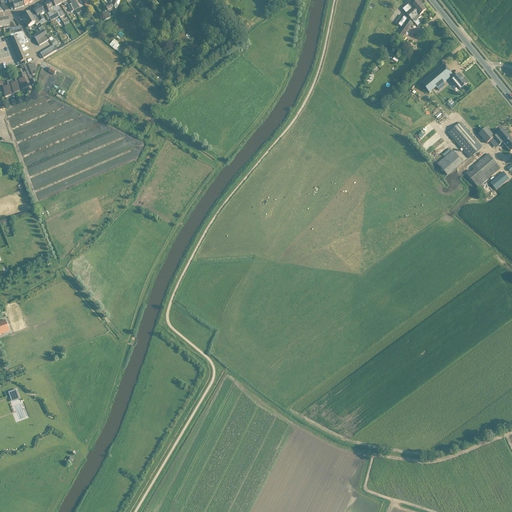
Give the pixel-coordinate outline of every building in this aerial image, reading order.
[(15,10),(24,6),(22,2),(21,0),(20,0),(13,2),(12,0),(11,0),(9,0),(8,1),(11,10),(14,9),(15,10)] [(60,18),(64,16),(60,9),(58,6),(61,4),(58,0),(53,0),(52,1),(54,5),(57,10),(57,11),(56,12),(57,14),(58,15),(59,17),(60,18)] [(69,0),(70,1),(71,4),(74,10),(77,14),(81,12),(79,8),(74,0),(69,0)] [(410,4),(403,9),(407,13),(406,14),(409,17),(422,6),(418,1),(412,6),(410,4)] [(49,2),(45,5),(47,9),(48,11),(49,13),(47,14),(49,18),(54,15),(56,19),(59,17),(58,15),(57,14),(56,12),(55,13),(52,6),(49,2)] [(136,8),(143,18),(151,12),(144,2),(136,8)] [(105,6),(108,11),(109,13),(113,10),(113,9),(113,8),(110,4),(105,6)] [(40,6),(33,10),(40,22),(44,19),(41,14),(44,13),(43,10),(41,6),(40,6)] [(422,6),(409,17),(414,22),(421,17),(420,15),(426,10),(422,6)] [(34,14),(31,16),(29,12),(22,17),(24,20),(23,20),(25,24),(26,23),(28,27),(34,23),(36,25),(39,23),(34,14)] [(401,27),(404,23),(407,19),(402,16),(398,21),(396,24),(401,27)] [(402,39),(410,27),(413,23),(408,19),(405,23),(396,35),(402,39)] [(142,22),(138,26),(145,34),(149,31),(142,22)] [(33,36),(36,41),(38,39),(46,34),(44,30),(33,36)] [(10,35),(11,39),(10,39),(19,59),(20,62),(22,62),(23,64),(32,86),(36,84),(32,76),(28,66),(20,46),(27,44),(24,37),(25,36),(22,32),(13,34),(10,35)] [(115,50),(119,52),(119,53),(122,50),(118,47),(119,46),(117,44),(118,43),(114,40),(109,45),(110,46),(111,47),(112,47),(112,48),(115,51),(115,50)] [(34,63),(28,66),(32,76),(35,75),(36,69),(34,63)] [(439,70),(422,84),(429,93),(442,82),(443,83),(447,80),(439,70)] [(22,79),(19,80),(22,90),(25,89),(27,88),(27,87),(31,86),(25,72),(21,74),(23,78),(22,79)] [(460,90),(464,87),(467,84),(466,84),(461,78),(462,78),(459,74),(455,77),(452,80),(460,90)] [(15,83),(11,84),(14,94),(19,92),(23,91),(22,90),(19,80),(18,77),(14,78),(15,82),(15,83)] [(65,83),(72,86),(74,81),(68,78),(65,83)] [(7,87),(3,88),(5,97),(8,97),(11,96),(14,95),(14,94),(11,84),(10,81),(7,81),(8,86),(7,87)] [(457,106),(453,100),(449,103),(445,98),(442,100),(440,98),(437,100),(441,105),(444,103),(448,107),(451,104),(454,108),(457,106)] [(470,159),(482,148),(460,123),(448,133),(470,159)] [(511,152),(511,150),(511,139),(503,130),(494,137),(486,128),(482,131),(479,134),(487,144),(493,139),(499,146),(503,143),(511,152)] [(452,151),(437,164),(448,177),(463,163),(452,151)] [(466,174),(478,188),(501,169),(488,154),(472,168),(474,171),(471,173),(469,171),(466,174)] [(509,179),(503,172),(490,184),(496,190),(509,179)] [(0,252),(31,238),(23,221),(17,224),(16,221),(0,228),(0,252)] [(5,320),(0,321),(0,336),(1,336),(0,335),(9,332),(5,320)]
